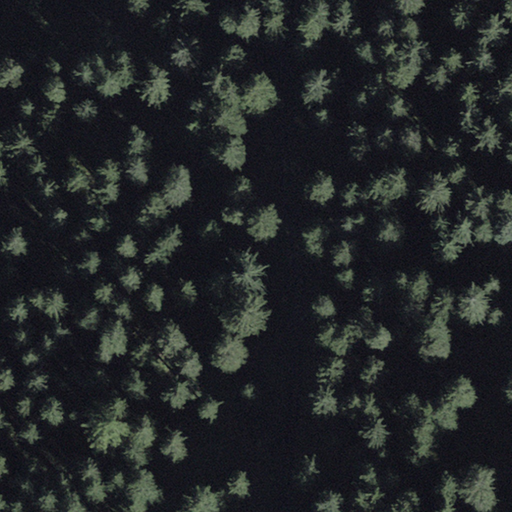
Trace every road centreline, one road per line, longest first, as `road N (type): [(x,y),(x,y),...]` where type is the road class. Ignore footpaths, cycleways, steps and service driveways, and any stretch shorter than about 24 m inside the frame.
road 1 (track): [(286,511),(299,396),(298,280),(281,100),(306,0)]
road 2 (track): [(176,511),(239,380),(265,349),(298,329)]
